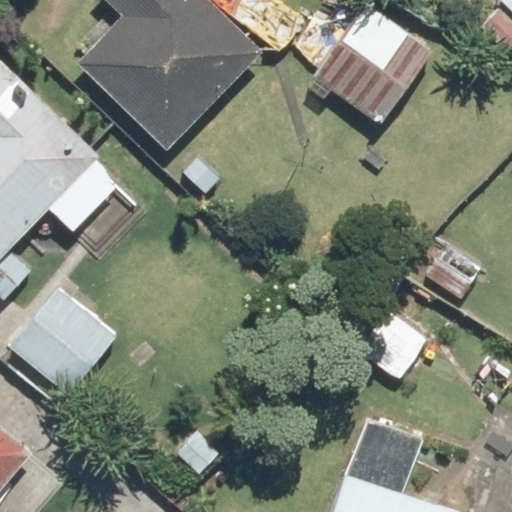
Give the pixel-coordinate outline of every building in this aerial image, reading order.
[(252,53),(197,0),(96,0),(114,16),(68,63),(158,150),(252,53)] [(511,0),(503,0),(511,8),(511,0)] [(357,6),(307,74),(371,120),(420,52),(357,6)] [(0,250),(89,159),(0,73),(0,250)] [(57,286),(11,343),(70,391),(116,334),(57,286)] [(382,310),(350,343),(386,378),(418,344),(382,310)] [(341,471),(327,511),(459,511),(460,511),(400,491),(418,436),(364,418),(345,472),(341,471)] [(0,511),(0,481),(23,454),(0,435),(0,511)]
